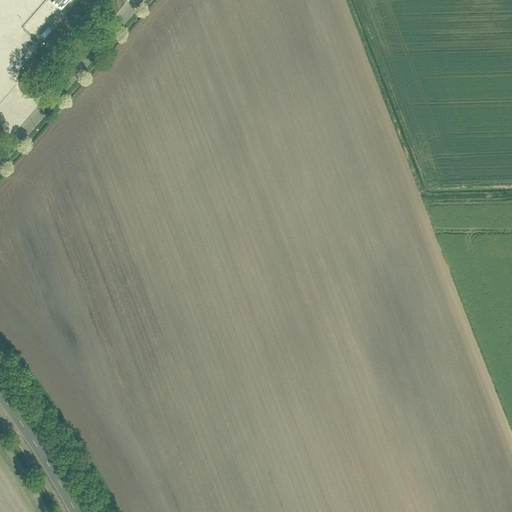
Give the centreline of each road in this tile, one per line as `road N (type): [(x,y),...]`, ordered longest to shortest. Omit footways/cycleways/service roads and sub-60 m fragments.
road 1 (residential): [(141,0),(0,163)]
road 2 (tertiary): [(74,511),(0,398)]
